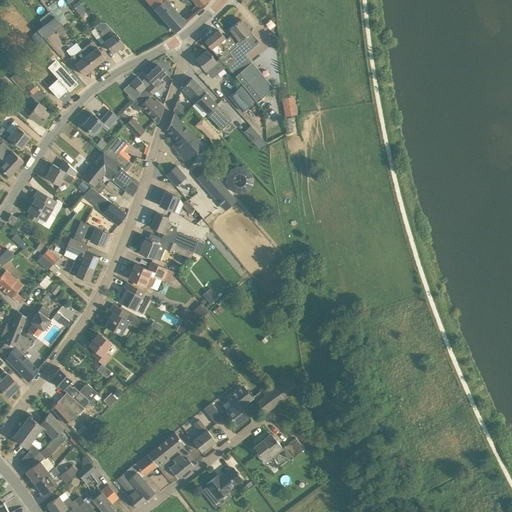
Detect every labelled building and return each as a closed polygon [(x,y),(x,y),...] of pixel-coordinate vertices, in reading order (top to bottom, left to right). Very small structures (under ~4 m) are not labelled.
[(147,0),(175,32),(186,22),(166,0),(147,0)] [(192,0),(198,6),(201,9),(208,2),(206,0),(192,0)] [(76,5),(79,13),(87,10),(84,2),(76,5)] [(51,12),(59,22),(65,18),(57,7),(51,12)] [(59,23),(52,13),(42,20),(45,24),(38,31),(45,40),(56,31),(53,27),(59,23)] [(227,66),(235,76),(241,71),(234,62),(246,51),(247,52),(248,52),(247,50),(255,43),(256,44),(259,42),(250,32),(251,32),(241,20),(229,30),(239,42),(236,44),(237,46),(228,53),(234,60),(227,66)] [(123,44),(117,36),(115,34),(114,34),(108,26),(98,34),(104,42),(112,53),(123,44)] [(205,42),(219,59),(225,66),(226,67),(227,66),(234,60),(228,53),(237,46),(236,44),(229,37),(226,39),(218,30),(205,42)] [(97,48),(92,41),(81,50),(94,67),(105,58),(97,47),(97,48)] [(76,43),(66,51),(71,57),(70,58),(75,65),(77,67),(83,75),(94,67),(81,50),(76,43)] [(196,59),(202,67),(205,71),(211,78),(225,66),(219,59),(216,62),(212,57),(211,55),(207,50),(196,59)] [(56,59),(47,67),(58,78),(48,87),(58,98),(68,89),(70,91),(78,84),(56,59)] [(140,94),(147,88),(152,94),(164,83),(160,79),(166,74),(158,65),(146,76),(152,83),(147,88),(137,77),(130,83),(140,94)] [(248,65),(241,71),(235,76),(246,89),(257,102),(270,91),(259,78),(248,65)] [(39,124),(48,113),(44,109),(45,108),(38,103),(44,96),(20,70),(11,78),(23,91),(26,88),(30,92),(29,92),(35,100),(30,106),(33,108),(28,115),(39,124)] [(195,101),(205,92),(192,78),(182,89),(195,101)] [(0,81),(0,96),(1,97),(9,88),(1,81),(0,81)] [(255,101),(250,96),(242,86),(229,96),(242,112),(255,101)] [(147,88),(140,94),(135,99),(136,99),(131,105),(138,112),(143,107),(157,122),(158,122),(164,108),(151,95),(152,94),(147,88)] [(227,116),(205,92),(195,101),(207,113),(206,114),(221,130),(231,120),(227,116)] [(282,97),(285,116),(298,114),(295,95),(282,97)] [(180,118),(187,112),(176,102),(173,111),(180,118)] [(92,114),(83,125),(88,129),(87,131),(91,135),(93,133),(94,134),(101,126),(106,130),(117,117),(115,115),(110,110),(101,121),(92,114)] [(195,137),(180,121),(174,113),(167,129),(177,140),(172,145),(179,152),(195,137)] [(144,131),(132,119),(132,118),(125,125),(137,137),(144,131)] [(24,132),(21,129),(17,126),(11,134),(2,127),(0,129),(0,139),(5,143),(8,139),(21,148),(30,137),(24,133),(24,132)] [(243,132),(245,135),(252,143),(260,136),(250,126),(243,132)] [(117,137),(104,153),(121,167),(112,178),(119,184),(122,187),(131,176),(126,172),(132,164),(119,154),(126,144),(117,137)] [(0,167),(1,169),(9,176),(23,161),(3,142),(0,145),(0,167)] [(103,153),(92,166),(103,175),(105,173),(112,178),(121,167),(104,153),(103,153)] [(53,164),(45,177),(54,182),(59,185),(63,179),(69,183),(76,172),(68,163),(64,171),(58,167),(53,164)] [(98,180),(103,175),(92,166),(83,177),(94,186),(92,188),(100,194),(106,186),(98,180)] [(185,178),(176,167),(167,175),(176,186),(185,178)] [(250,188),(250,187),(251,185),(251,184),(252,183),(252,182),(252,180),(252,179),(252,178),(251,176),(251,175),(250,174),(249,173),(249,172),(248,171),(246,170),(245,169),(244,169),(243,168),(241,168),(240,168),(239,168),(237,168),(236,168),(235,168),(233,169),(232,170),(231,171),(230,171),(229,173),(229,174),(228,175),(227,176),(227,178),(227,179),(227,180),(227,182),(227,183),(228,184),(228,186),(229,187),(230,188),(230,189),(232,190),(233,191),(234,191),(235,192),(236,192),(238,193),(239,193),(240,193),(242,193),(243,192),(244,192),(245,191),(247,190),(248,190),(249,189),(250,188)] [(198,177),(215,198),(225,189),(208,169),(198,177)] [(131,176),(122,187),(133,195),(138,185),(139,182),(131,176)] [(85,189),(89,184),(82,178),(78,184),(85,189)] [(85,194),(97,204),(95,206),(103,213),(111,203),(100,194),(92,188),(91,187),(85,194)] [(56,202),(46,196),(37,191),(33,197),(35,198),(28,211),(30,212),(28,216),(36,221),(39,217),(45,221),(53,208),(52,208),(56,202)] [(179,198),(174,196),(165,192),(159,205),(168,209),(173,211),(179,198)] [(187,200),(183,203),(181,204),(189,214),(195,209),(187,200)] [(103,213),(110,219),(118,225),(126,215),(111,203),(103,213)] [(150,219),(148,224),(151,225),(150,227),(159,231),(163,233),(161,238),(162,238),(177,244),(177,245),(187,249),(193,252),(198,241),(192,238),(189,237),(176,231),(175,231),(174,233),(167,230),(169,224),(166,222),(168,217),(165,216),(156,212),(153,220),(150,219)] [(13,224),(16,218),(11,216),(8,222),(13,224)] [(99,230),(95,228),(88,225),(83,237),(103,246),(109,234),(99,230)] [(177,245),(177,244),(162,238),(159,243),(146,237),(139,252),(153,258),(159,261),(164,249),(174,253),(177,245)] [(99,257),(87,251),(89,246),(70,238),(65,250),(77,255),(74,261),(93,269),(99,257)] [(20,244),(25,248),(29,244),(24,240),(20,244)] [(32,246),(40,251),(43,244),(35,240),(32,246)] [(53,264),(58,259),(47,249),(42,255),(53,264)] [(47,249),(58,259),(61,255),(47,249)] [(10,259),(7,257),(3,253),(0,256),(0,265),(1,267),(10,259)] [(47,270),(53,264),(42,255),(37,261),(47,270)] [(88,281),(93,269),(74,261),(69,273),(76,276),(88,281)] [(173,272),(149,261),(146,269),(135,264),(129,279),(149,287),(152,286),(156,278),(168,283),(173,272)] [(5,270),(0,275),(0,287),(5,292),(12,298),(18,303),(24,300),(16,293),(23,286),(5,270)] [(48,276),(40,281),(44,287),(52,281),(48,276)] [(144,292),(135,287),(127,282),(123,289),(126,290),(119,302),(134,310),(144,292)] [(203,294),(211,303),(219,296),(211,287),(203,294)] [(53,296),(48,292),(41,300),(46,304),(53,296)] [(186,310),(181,314),(192,326),(209,312),(202,304),(191,315),(186,310)] [(140,320),(122,310),(113,305),(106,317),(109,319),(105,325),(121,334),(127,323),(136,328),(140,320)] [(27,335),(25,337),(33,341),(43,330),(51,320),(47,317),(50,312),(42,306),(38,311),(31,321),(34,324),(29,331),(30,332),(27,335)] [(14,347),(19,333),(25,317),(17,311),(5,342),(3,340),(0,341),(0,351),(5,357),(9,353),(14,347)] [(182,319),(177,329),(182,332),(188,322),(182,319)] [(25,337),(19,333),(14,347),(9,353),(10,354),(6,358),(28,381),(29,380),(38,370),(29,361),(22,354),(33,341),(25,337)] [(95,350),(91,355),(104,365),(111,358),(104,352),(111,344),(98,333),(89,345),(95,350)] [(66,392),(77,402),(83,407),(97,393),(88,384),(85,384),(79,391),(73,386),(72,387),(68,383),(72,379),(59,368),(50,378),(66,392)] [(4,371),(0,375),(0,378),(2,380),(0,381),(0,388),(8,397),(19,386),(4,371)] [(285,397),(297,388),(289,377),(277,386),(285,397)] [(277,386),(267,394),(275,404),(285,397),(277,386)] [(240,405),(245,402),(251,397),(244,387),(237,392),(230,398),(235,406),(227,412),(236,424),(235,422),(241,418),(242,420),(248,415),(240,405)] [(85,409),(83,407),(77,402),(66,392),(59,400),(60,401),(58,403),(57,402),(51,408),(65,424),(76,414),(77,416),(85,409)] [(104,400),(109,406),(117,399),(111,393),(104,400)] [(275,404),(267,394),(258,401),(266,411),(275,404)] [(223,418),(216,409),(212,403),(204,409),(215,424),(223,418)] [(64,428),(57,421),(50,413),(40,425),(29,417),(21,427),(34,437),(41,428),(53,440),(64,428)] [(215,440),(209,433),(207,430),(199,420),(194,424),(202,434),(193,441),(201,451),(215,440)] [(30,450),(20,461),(25,466),(32,459),(39,452),(40,452),(29,443),(34,437),(21,427),(13,438),(30,450)] [(175,433),(147,454),(156,466),(184,444),(175,433)] [(296,438),(292,440),(282,448),(276,441),(275,442),(270,435),(253,448),(258,453),(257,454),(264,463),(277,453),(289,460),(304,449),(296,438)] [(50,442),(40,452),(39,452),(46,459),(56,448),(50,442)] [(124,473),(146,499),(154,493),(141,478),(156,466),(147,454),(124,473)] [(173,461),(175,463),(178,467),(172,472),(177,478),(193,465),(188,459),(186,461),(181,455),(173,461)] [(26,472),(35,483),(48,473),(40,461),(26,472)] [(82,481),(86,477),(94,470),(88,464),(76,474),(82,481)] [(77,473),(71,466),(60,476),(66,483),(77,473)] [(57,484),(53,478),(59,473),(55,468),(48,473),(35,483),(43,494),(57,484)] [(206,484),(208,486),(201,491),(211,503),(242,479),(233,468),(220,479),(217,476),(206,484)] [(146,499),(124,473),(117,479),(130,494),(127,497),(138,510),(148,502),(146,499)] [(93,498),(98,505),(102,511),(103,511),(114,511),(109,505),(118,497),(108,486),(93,498)] [(70,505),(73,510),(84,502),(80,496),(72,502),(69,498),(63,502),(59,496),(47,504),(52,511),(60,511),(67,508),(70,505)] [(91,511),(93,511),(84,502),(73,510),(69,511),(91,511)] [(0,511),(8,511),(4,503),(0,504),(0,511)]
